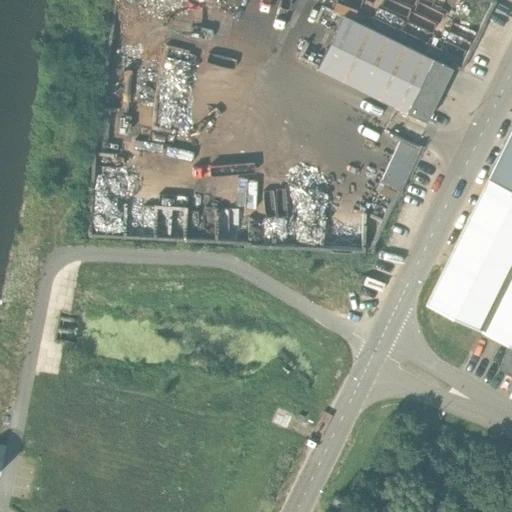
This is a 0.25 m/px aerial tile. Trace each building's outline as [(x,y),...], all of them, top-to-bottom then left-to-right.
[(316,68),(405,112),(426,122),(452,68),(433,59),(342,14),(316,68)] [(404,185),(419,142),(399,135),(384,178),(404,185)] [(511,136),(491,180),(511,190),(511,136)] [(511,190),(491,180),(429,304),(509,344),(511,345),(511,190)] [(511,345),(509,344),(498,367),(511,374),(511,345)]
